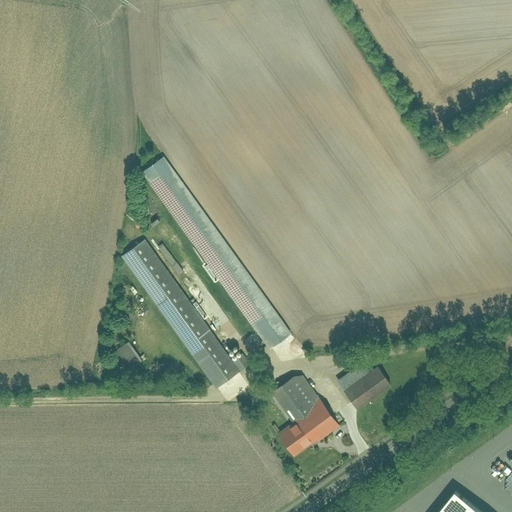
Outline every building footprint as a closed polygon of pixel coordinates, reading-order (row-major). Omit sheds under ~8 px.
[(140,172),(267,349),(287,335),(160,158),(140,172)] [(253,360),(244,348),(230,358),(143,241),(120,259),(215,388),(253,360)] [(189,267),(184,260),(179,264),(165,242),(161,245),(179,273),(189,267)] [(126,342),(113,350),(126,370),(139,362),(126,342)] [(340,387),(356,411),(388,390),(372,365),(340,387)] [(271,433),(290,458),(334,424),(294,372),(268,392),(289,419),(271,433)] [(511,465),(503,460),(498,464),(492,474),(498,491),(511,500),(511,465)] [(484,511),(457,490),(438,511),(484,511)]
